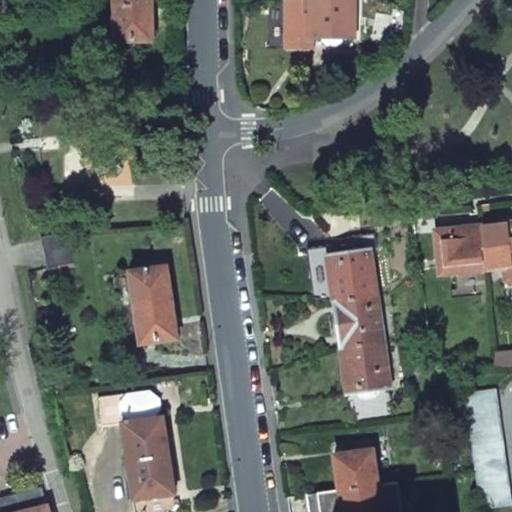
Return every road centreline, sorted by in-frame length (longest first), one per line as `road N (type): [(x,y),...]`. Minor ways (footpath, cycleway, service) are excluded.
road 1 (residential): [(205,137),(254,511)]
road 2 (residential): [(462,0),(366,98),(299,129),(205,137)]
road 3 (residential): [(205,0),(205,137)]
